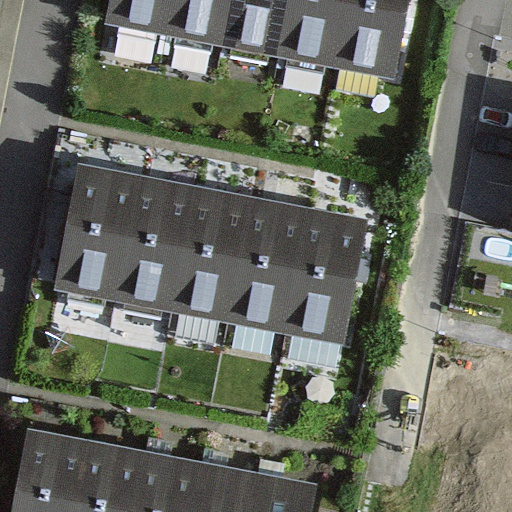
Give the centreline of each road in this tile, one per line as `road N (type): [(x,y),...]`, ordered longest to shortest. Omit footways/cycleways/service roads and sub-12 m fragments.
road 1 (residential): [(479,0),(390,462)]
road 2 (residential): [(55,0),(0,286)]
